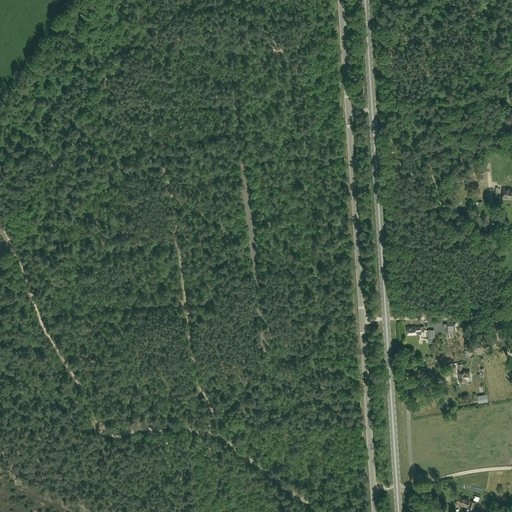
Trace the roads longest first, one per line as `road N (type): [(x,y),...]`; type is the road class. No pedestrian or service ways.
road 1 (track): [(405,107),(422,139),(463,294),(483,318),(385,320)]
road 2 (unknown): [(0,418),(133,418),(160,444),(175,511)]
road 3 (primary): [(385,320),(372,109)]
road 4 (tertiary): [(362,320),(349,110)]
road 5 (tertiary): [(373,487),(362,320)]
road 6 (track): [(493,218),(506,311),(483,318),(511,358)]
road 7 (primary): [(397,486),(385,320)]
road 8 (track): [(209,431),(317,511)]
road 9 (track): [(87,117),(152,0)]
road 10 (track): [(493,218),(482,98)]
